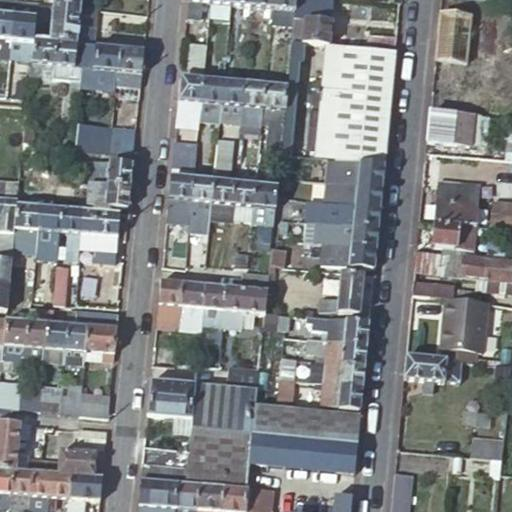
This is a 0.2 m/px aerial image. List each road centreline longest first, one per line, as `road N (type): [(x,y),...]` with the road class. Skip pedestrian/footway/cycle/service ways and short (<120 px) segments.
road 1 (residential): [(167,0),(119,511)]
road 2 (residential): [(420,0),(373,511)]
